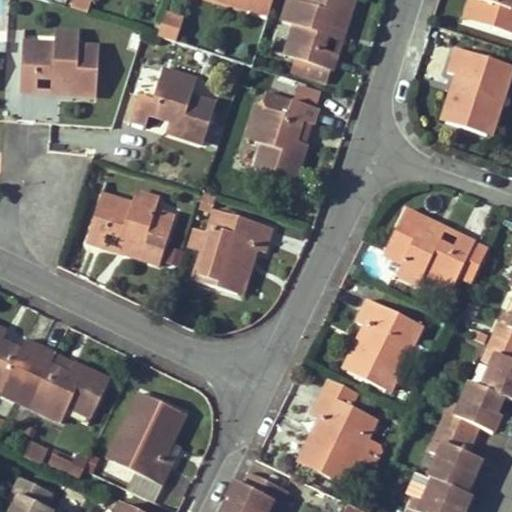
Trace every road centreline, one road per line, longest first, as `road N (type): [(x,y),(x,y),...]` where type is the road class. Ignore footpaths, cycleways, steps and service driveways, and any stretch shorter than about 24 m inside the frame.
road 1 (residential): [(259,384),(0,257)]
road 2 (residential): [(364,144),(335,233),(259,384)]
road 3 (residential): [(511,200),(364,144)]
road 4 (residential): [(409,0),(364,144)]
road 5 (residential): [(259,384),(191,511)]
